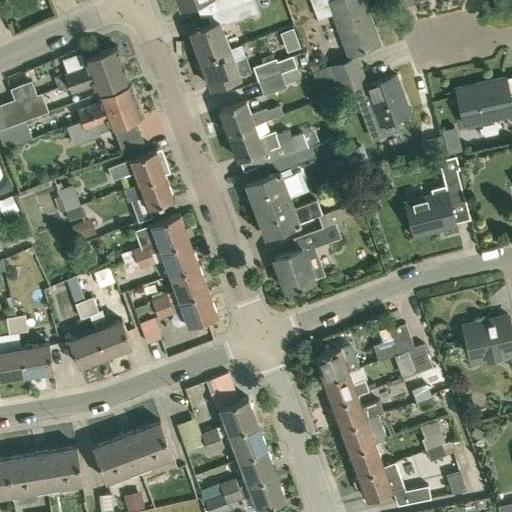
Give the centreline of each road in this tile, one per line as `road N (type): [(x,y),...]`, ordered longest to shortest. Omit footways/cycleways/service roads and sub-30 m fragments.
road 1 (residential): [(263,338),(137,0)]
road 2 (residential): [(0,415),(88,400),(263,338)]
road 3 (residential): [(263,338),(416,279),(511,258)]
road 4 (residential): [(325,511),(263,338)]
road 5 (residential): [(0,59),(135,0)]
